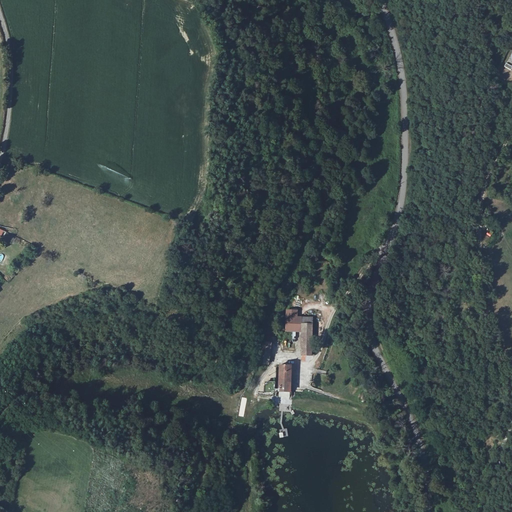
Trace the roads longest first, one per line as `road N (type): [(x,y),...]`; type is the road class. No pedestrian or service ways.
road 1 (track): [(334,0),(298,12),(313,173),(304,214),(254,278),(227,342),(190,371),(132,352),(72,355),(23,384),(0,409)]
road 2 (secondary): [(431,511),(417,428),(366,323),(404,166),(405,83),(377,0)]
road 3 (track): [(511,136),(483,197),(479,240),(479,285),(511,395)]
road 4 (unclassified): [(0,12),(12,71),(0,166)]
road 5 (unknown): [(379,253),(364,254),(341,283),(319,323),(312,359)]
